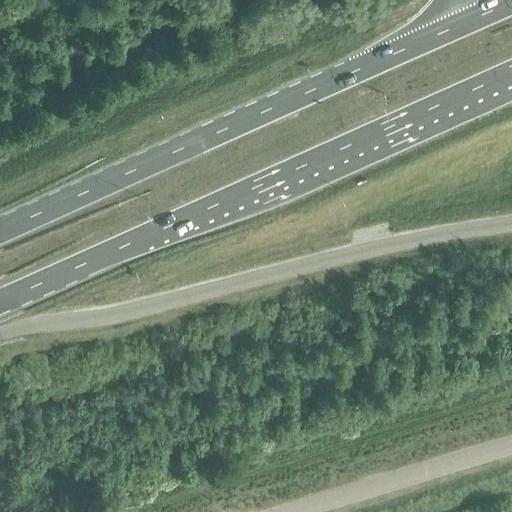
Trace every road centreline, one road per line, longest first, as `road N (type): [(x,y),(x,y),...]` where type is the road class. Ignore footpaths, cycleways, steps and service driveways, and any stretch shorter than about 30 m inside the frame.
road 1 (trunk): [(0,308),(511,78)]
road 2 (unclassified): [(0,336),(511,225)]
road 3 (trunk): [(458,27),(0,233)]
road 4 (unclassified): [(511,444),(287,511)]
